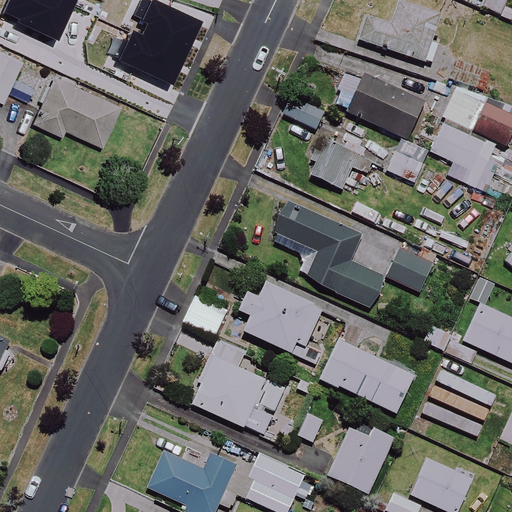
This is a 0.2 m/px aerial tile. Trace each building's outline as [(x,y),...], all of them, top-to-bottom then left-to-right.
[(502,0),(481,0),(478,5),(494,14),(502,0)] [(441,17),(399,2),(390,25),(366,17),(358,41),(424,65),(441,17)] [(169,22),(112,4),(97,51),(154,69),(169,22)] [(209,14),(176,4),(170,23),(204,33),(209,14)] [(0,102),(22,62),(0,50),(0,102)] [(134,82),(71,54),(63,72),(126,100),(134,82)] [(119,108),(55,79),(26,66),(13,96),(41,109),(34,126),(61,138),(63,132),(101,149),(119,108)] [(424,104),(364,77),(361,83),(349,78),(335,109),(408,141),(424,104)] [(483,97),(459,85),(443,119),(468,131),(483,97)] [(511,139),(511,117),(485,107),(474,135),(508,148),(511,139)] [(483,144),(442,126),(430,154),(471,172),(483,144)] [(371,162),(324,145),(311,179),(344,191),(352,169),(366,175),(371,162)] [(423,166),(394,153),(386,173),(415,185),(423,166)] [(315,252),(304,275),(312,283),(371,310),(385,279),(350,263),(362,237),(288,203),(274,233),(315,252)] [(432,268),(398,253),(387,279),(420,294),(432,268)] [(323,349),(308,342),(322,311),(266,286),(259,302),(246,296),(238,313),(251,319),(244,335),(315,367),(320,355),(323,349)] [(511,321),(480,306),(463,343),(511,366),(511,321)] [(452,337),(430,326),(422,342),(444,353),(452,337)] [(248,352),(216,339),(198,385),(201,387),(193,409),(264,437),(284,387),(241,370),(248,352)] [(0,373),(1,374),(9,354),(4,352),(7,344),(0,341),(0,373)] [(414,378),(338,343),(320,381),(396,416),(414,378)] [(322,422),(308,416),(298,438),(312,444),(322,422)] [(393,440),(371,430),(367,438),(349,430),(327,477),(367,496),(393,440)] [(288,511),(295,498),(303,501),(310,486),(301,482),(304,476),(259,456),(252,473),(212,456),(205,472),(163,454),(147,490),(184,506),(181,511),(218,511),(222,504),(231,509),(237,497),(271,511),(288,511)] [(457,511),(472,481),(425,460),(409,496),(443,511),(457,511)] [(417,511),(420,508),(392,493),(383,511),(384,511),(417,511)]
